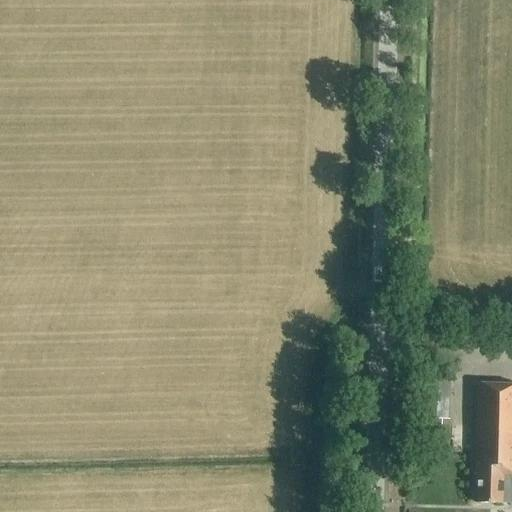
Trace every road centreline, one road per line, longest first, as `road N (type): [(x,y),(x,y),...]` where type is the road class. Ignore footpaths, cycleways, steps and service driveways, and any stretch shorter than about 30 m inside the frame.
road 1 (tertiary): [(377,511),(391,0)]
road 2 (track): [(382,337),(511,342)]
